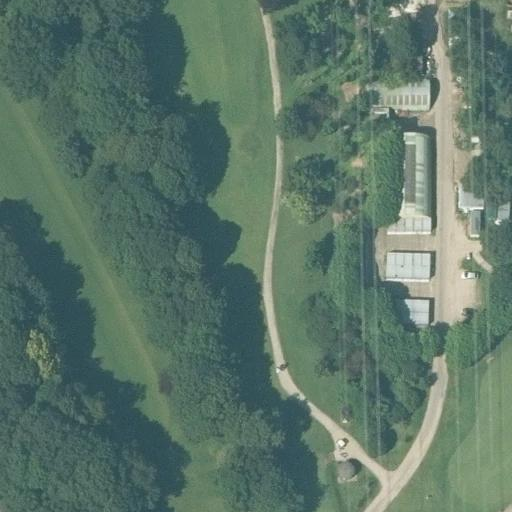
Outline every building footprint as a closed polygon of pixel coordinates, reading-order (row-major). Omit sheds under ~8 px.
[(389,81),(365,81),(365,110),(428,110),(428,81),(389,81)] [(364,112),(364,140),(388,140),(387,112),(364,112)] [(431,233),(430,140),(387,140),(387,233),(431,233)] [(458,211),(482,212),(482,194),(482,188),(459,188),(458,211)] [(468,238),(479,238),(480,215),(469,214),(468,238)] [(354,219),(353,303),(365,303),(366,219),(354,219)] [(386,256),(385,280),(428,281),(429,257),(386,256)] [(384,302),(383,326),(427,328),(428,304),(384,302)]
